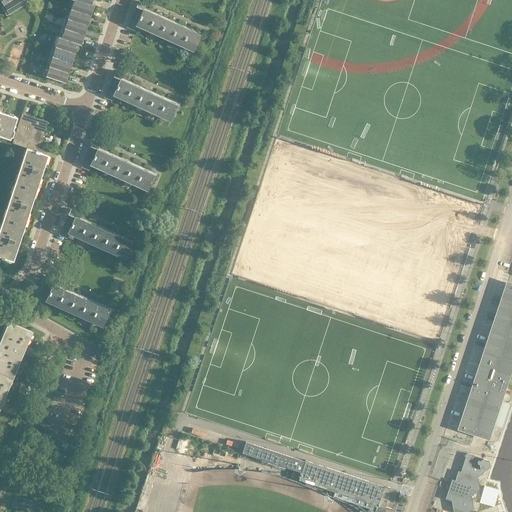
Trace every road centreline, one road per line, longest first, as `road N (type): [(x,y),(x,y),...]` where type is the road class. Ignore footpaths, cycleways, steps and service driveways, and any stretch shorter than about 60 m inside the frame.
road 1 (unclassified): [(410,511),(511,206)]
road 2 (residential): [(0,292),(17,287),(36,257),(84,110)]
